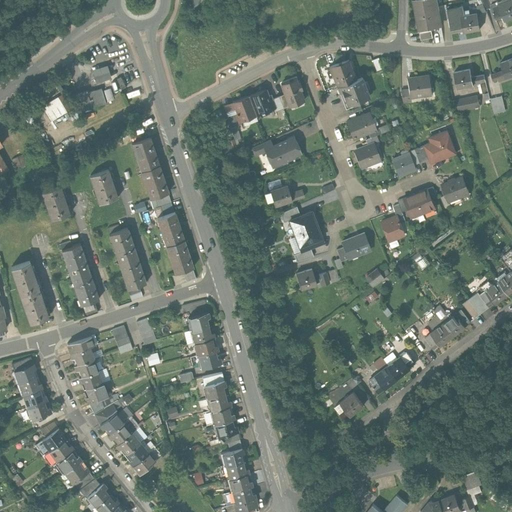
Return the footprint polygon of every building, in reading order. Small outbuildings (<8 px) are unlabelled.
[(191,0),(192,0),(192,1),(192,7),(195,10),(202,3),(201,0),(191,0)] [(420,0),(413,2),(419,32),(438,28),(435,13),(439,12),(439,8),(437,0),(420,0)] [(485,13),(484,12),(479,0),(476,0),(478,5),(475,6),(475,9),(477,15),(485,13)] [(479,0),(484,12),(491,9),(490,6),(486,0),(479,0)] [(511,17),(511,0),(502,0),(503,1),(490,6),(491,9),(495,20),(503,17),(505,21),(511,17)] [(448,19),(464,15),(464,12),(463,7),(446,10),(448,19)] [(464,15),(448,19),(448,23),(450,32),(463,29),(464,32),(479,29),(475,9),(464,12),(464,15)] [(431,31),(419,33),(421,40),(432,38),(431,31)] [(378,58),(372,60),(376,71),(383,69),(378,58)] [(498,81),(511,76),(511,59),(500,63),(503,71),(491,75),(493,81),(498,79),(498,81)] [(348,60),(330,67),(338,86),(356,79),(348,60)] [(109,76),(106,66),(90,72),(93,81),(109,76)] [(470,70),(454,73),(457,89),(480,84),(480,82),(485,81),(484,76),(472,78),(470,70)] [(428,76),(406,79),(407,90),(408,98),(409,98),(430,96),(428,76)] [(356,79),(338,86),(340,93),(343,92),(344,97),(343,97),(345,104),(357,99),(369,94),(362,77),(356,79)] [(297,83),(296,79),(281,84),(284,94),(289,107),(304,101),(300,90),(302,90),(299,82),(297,83)] [(86,92),(77,95),(82,111),(105,104),(101,89),(86,93),(86,92)] [(266,90),(249,96),(255,112),(260,110),(261,113),(274,108),(276,107),(273,99),(270,100),(266,90)] [(409,103),(409,98),(408,98),(407,90),(399,91),(401,104),(409,103)] [(284,94),(279,96),(283,109),(289,107),(284,94)] [(66,111),(55,95),(39,106),(50,122),(66,111)] [(249,96),(232,102),(236,112),(239,121),(240,121),(256,115),(255,112),(249,96)] [(279,96),(273,99),(276,107),(274,108),(276,111),(283,109),(279,96)] [(479,97),(456,101),(459,112),(481,107),(479,97)] [(501,97),(489,100),(490,101),(491,101),(493,114),(504,112),(501,97)] [(357,99),(345,104),(349,114),(361,109),(357,99)] [(239,121),(236,112),(227,116),(231,127),(241,124),(240,121),(239,121)] [(370,113),(347,121),(354,138),(368,133),(375,130),(375,129),(374,125),(375,125),(375,124),(376,124),(376,123),(377,123),(377,122),(377,121),(377,120),(375,115),(374,114),(373,113),(372,113),(371,113),(370,113)] [(134,133),(145,127),(142,122),(132,128),(134,133)] [(375,130),(368,133),(370,138),(377,136),(382,134),(379,127),(375,129),(375,130)] [(431,143),(424,146),(429,160),(431,164),(455,154),(447,132),(429,139),(431,143)] [(377,136),(370,138),(366,140),(368,146),(373,144),(379,142),(377,136)] [(301,153),(294,137),(275,145),(273,147),(266,150),(266,151),(273,166),(281,163),(295,157),(295,156),(301,153)] [(159,166),(150,138),(132,144),(141,172),(159,166)] [(266,150),(273,147),(270,139),(253,147),(256,155),(266,151),(266,150)] [(368,146),(356,150),(363,168),(380,161),(373,144),(368,146)] [(429,160),(424,146),(414,150),(415,151),(419,164),(429,160)] [(419,164),(415,151),(409,154),(414,166),(419,164)] [(409,154),(392,160),(399,177),(416,171),(414,166),(409,154)] [(22,156),(18,158),(22,168),(26,166),(22,156)] [(168,192),(159,166),(141,172),(150,198),(154,197),(167,193),(168,192)] [(117,198),(108,170),(90,176),(99,204),(117,198)] [(449,183),(442,185),(446,196),(448,203),(468,195),(461,178),(454,181),(454,180),(448,182),(449,183)] [(324,194),(334,190),(332,184),(321,189),(324,194)] [(287,185),(270,190),(271,191),(274,201),(275,205),(304,196),(302,190),(290,193),(287,185)] [(69,214),(60,186),(42,192),(51,220),(69,214)] [(428,191),(432,201),(437,199),(433,188),(428,191)] [(427,190),(415,195),(423,214),(435,209),(432,201),(428,191),(427,190)] [(274,201),(271,191),(264,194),(267,204),(274,201)] [(160,206),(171,203),(167,193),(154,197),(158,207),(160,206)] [(415,195),(403,199),(403,200),(408,211),(411,218),(423,214),(415,195)] [(450,207),(448,203),(446,196),(440,198),(445,209),(450,207)] [(402,213),(408,211),(403,200),(397,202),(399,205),(402,213)] [(163,216),(174,212),(171,203),(160,206),(163,216)] [(405,222),(402,213),(399,205),(393,207),(396,217),(397,217),(400,224),(405,222)] [(283,224),(288,222),(300,217),(296,208),(279,214),(283,224)] [(175,212),(174,212),(163,216),(156,218),(166,245),(184,239),(175,212)] [(318,228),(312,213),(300,217),(288,222),(293,237),(318,228)] [(396,217),(381,223),(388,243),(404,236),(400,224),(397,217),(396,217)] [(109,234),(120,230),(118,224),(107,228),(109,234)] [(136,256),(127,228),(120,230),(109,234),(118,262),(136,256)] [(324,244),(318,228),(293,237),(299,253),(310,250),(324,244)] [(364,235),(342,243),(344,248),(348,260),(370,252),(364,235)] [(193,267),(184,239),(166,245),(175,273),(182,271),(192,267),(193,267)] [(62,250),(72,247),(70,241),(60,245),(62,250)] [(89,271),(80,244),(72,247),(62,250),(71,277),(89,271)] [(348,260),(344,248),(336,250),(339,259),(341,263),(348,260)] [(310,250),(299,253),(293,255),(296,264),(312,258),(310,250)] [(511,271),(511,251),(511,250),(500,259),(511,272),(511,271)] [(417,254),(412,258),(416,264),(422,260),(417,254)] [(145,283),(136,256),(118,262),(127,289),(138,285),(145,283)] [(341,263),(339,259),(334,261),(337,270),(343,268),(341,263)] [(39,290),(28,261),(10,267),(21,296),(39,290)] [(195,279),(192,267),(182,271),(186,282),(195,279)] [(312,269),(296,274),(300,289),(320,283),(321,286),(329,284),(326,273),(314,277),(312,269)] [(98,299),(89,271),(71,277),(80,305),(93,301),(98,299)] [(328,273),(331,283),(338,281),(335,271),(328,273)] [(384,280),(377,271),(365,279),(372,289),(384,280)] [(496,280),(498,282),(508,295),(511,291),(511,271),(511,272),(506,276),(504,273),(496,280)] [(508,295),(498,282),(492,286),(488,281),(481,287),(485,292),(480,295),(479,296),(489,308),(494,304),(495,305),(508,295)] [(142,296),(138,285),(127,289),(131,300),(142,296)] [(48,316),(39,290),(21,296),(30,322),(48,316)] [(479,296),(480,295),(478,293),(468,300),(479,315),(489,308),(479,296)] [(184,316),(207,310),(204,300),(181,306),(184,316)] [(474,320),(479,315),(468,300),(463,304),(474,320)] [(97,312),(93,301),(80,305),(84,316),(97,312)] [(184,316),(182,317),(184,325),(190,323),(191,323),(193,329),(208,325),(206,318),(209,316),(207,310),(184,316)] [(443,324),(452,337),(465,328),(464,326),(470,322),(461,310),(443,324)] [(148,317),(137,321),(139,327),(150,323),(148,317)] [(150,323),(139,327),(141,333),(152,328),(150,323)] [(452,337),(443,324),(424,338),(433,350),(439,346),(440,347),(452,337)] [(208,325),(193,329),(194,334),(193,335),(195,342),(196,341),(210,338),(213,337),(212,332),(210,332),(208,325)] [(123,326),(112,329),(114,335),(125,331),(123,326)] [(152,328),(141,333),(143,338),(154,334),(152,328)] [(125,331),(114,335),(116,341),(127,337),(125,331)] [(154,334),(143,338),(145,344),(156,340),(154,334)] [(70,353),(89,346),(89,347),(95,345),(91,336),(67,343),(70,353)] [(127,337),(116,341),(118,347),(129,343),(127,337)] [(210,338),(196,341),(198,347),(196,347),(198,354),(200,354),(214,350),(217,349),(216,344),(213,345),(210,338)] [(129,343),(118,347),(120,353),(131,349),(129,343)] [(89,347),(89,346),(70,353),(72,358),(75,357),(78,364),(92,359),(90,353),(91,353),(89,347)] [(214,350),(200,354),(201,359),(199,360),(202,367),(220,362),(219,357),(216,358),(214,350)] [(156,352),(145,356),(149,366),(159,362),(156,352)] [(388,367),(398,380),(410,370),(409,368),(415,364),(406,353),(388,367)] [(12,362),(14,369),(32,363),(29,356),(12,362)] [(93,358),(92,359),(78,364),(74,365),(76,370),(79,369),(82,376),(97,371),(95,365),(96,365),(93,358)] [(18,375),(20,381),(34,376),(31,369),(35,368),(33,362),(32,363),(14,369),(16,376),(18,375)] [(398,380),(388,367),(370,381),(379,392),(384,388),(385,389),(398,380)] [(98,371),(97,371),(82,376),(79,377),(81,382),(84,381),(86,389),(101,383),(99,378),(100,377),(98,371)] [(191,377),(190,371),(179,374),(180,380),(191,377)] [(205,384),(223,379),(221,373),(203,378),(205,384)] [(23,394),(24,394),(39,389),(42,388),(40,382),(37,383),(34,376),(20,381),(22,387),(21,387),(23,394)] [(205,384),(204,384),(206,391),(207,391),(209,397),(224,393),(222,385),(224,384),(223,379),(205,384)] [(103,389),(101,383),(86,389),(89,396),(86,397),(88,402),(89,402),(100,398),(107,395),(104,388),(103,389)] [(28,406),(29,406),(43,401),(46,400),(44,394),(41,395),(39,389),(24,394),(26,399),(25,399),(28,406)] [(224,393),(209,397),(211,403),(209,403),(211,410),(212,410),(227,406),(230,405),(228,399),(226,400),(224,393)] [(363,406),(353,394),(334,408),(343,420),(349,415),(350,417),(363,406)] [(94,413),(104,407),(100,398),(89,402),(94,413)] [(94,413),(100,424),(110,416),(109,414),(121,403),(119,398),(104,407),(94,413)] [(30,412),(32,419),(51,412),(49,406),(45,408),(43,401),(29,406),(31,412),(30,412)] [(168,408),(171,418),(180,415),(177,405),(168,408)] [(227,406),(212,410),(214,415),(212,416),(214,423),(216,422),(231,418),(233,418),(232,412),(229,413),(227,406)] [(120,417),(115,412),(110,416),(100,424),(103,428),(106,427),(111,433),(123,423),(119,418),(120,417)] [(139,426),(132,418),(125,423),(124,422),(123,423),(111,433),(108,434),(112,439),(114,437),(119,443),(132,432),(139,426)] [(231,418),(216,422),(217,427),(216,428),(218,435),(237,430),(235,425),(232,425),(231,418)] [(47,444),(51,449),(63,440),(59,434),(61,432),(58,427),(42,439),(46,445),(47,444)] [(290,429),(280,432),(283,442),(293,439),(290,429)] [(239,438),(237,430),(218,435),(220,443),(228,441),(239,438)] [(136,437),(132,432),(119,443),(116,445),(120,449),(122,447),(127,453),(139,443),(135,438),(136,437)] [(241,446),(239,438),(228,441),(230,449),(241,446)] [(57,461),(58,460),(71,451),(73,449),(71,445),(68,447),(63,440),(51,449),(54,454),(53,455),(57,461)] [(143,448),(139,443),(127,453),(131,459),(129,461),(133,465),(149,453),(144,447),(143,448)] [(223,451),(222,452),(225,465),(227,464),(242,460),(240,452),(243,452),(241,446),(230,449),(227,450),(223,451)] [(149,453),(133,465),(140,474),(162,455),(155,447),(149,453)] [(65,471),(66,471),(78,461),(81,460),(78,455),(75,457),(71,451),(58,460),(62,465),(61,466),(65,471)] [(242,460),(227,464),(228,470),(227,471),(229,477),(230,477),(245,473),(248,472),(247,467),(244,468),(242,460)] [(68,476),(73,482),(75,480),(89,470),(85,466),(83,468),(78,461),(66,471),(69,476),(68,476)] [(94,478),(89,470),(75,480),(81,488),(94,478)] [(204,480),(201,471),(195,472),(197,482),(204,480)] [(476,472),(463,477),(468,490),(481,485),(476,472)] [(245,473),(230,477),(232,483),(230,483),(232,490),(234,489),(249,485),(252,484),(250,479),(247,480),(245,473)] [(100,485),(94,478),(81,488),(87,496),(100,485)] [(92,500),(97,505),(108,495),(103,489),(106,487),(103,483),(100,485),(87,496),(92,501),(92,500)] [(249,485),(234,489),(235,495),(234,496),(236,502),(237,502),(255,498),(254,492),(251,493),(249,485)] [(496,490),(491,497),(506,507),(511,500),(496,490)] [(439,500),(443,511),(452,511),(461,509),(460,507),(464,505),(462,499),(458,501),(455,493),(439,499),(439,500)] [(100,511),(107,511),(116,505),(119,502),(116,499),(113,501),(108,495),(97,505),(100,509),(99,510),(100,511)] [(396,495),(382,511),(377,507),(373,511),(399,511),(407,504),(396,495)] [(462,499),(464,505),(467,511),(471,511),(475,511),(469,496),(462,499)] [(255,498),(237,502),(239,511),(242,511),(259,508),(256,497),(255,498)] [(427,508),(425,507),(420,511),(443,511),(439,500),(434,503),(433,502),(432,501),(431,501),(430,501),(430,502),(429,502),(429,503),(428,503),(428,504),(428,505),(429,506),(427,508)]
